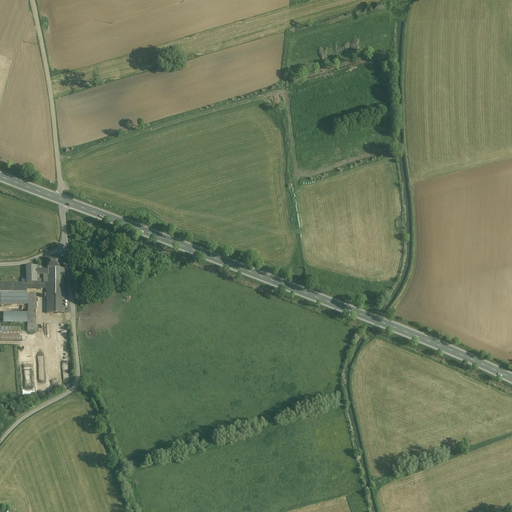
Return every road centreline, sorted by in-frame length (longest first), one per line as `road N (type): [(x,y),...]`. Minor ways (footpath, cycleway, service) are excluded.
road 1 (primary): [(61,199),(511,378)]
road 2 (track): [(58,157),(383,59)]
road 3 (residential): [(66,245),(78,381),(0,442)]
road 4 (residential): [(34,0),(61,199)]
road 5 (track): [(60,182),(188,236)]
